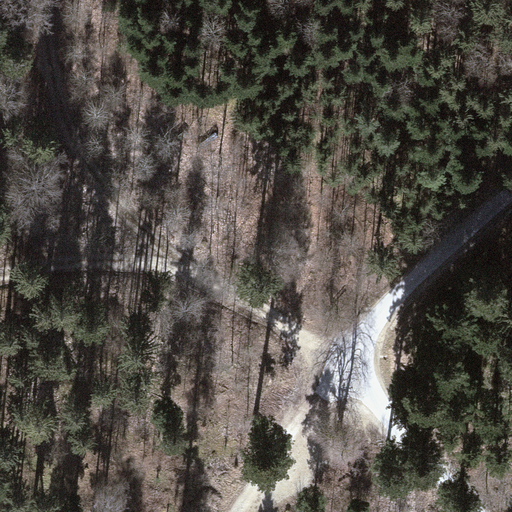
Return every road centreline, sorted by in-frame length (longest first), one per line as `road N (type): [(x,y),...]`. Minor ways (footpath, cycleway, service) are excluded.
road 1 (tertiary): [(476,511),(355,366),(361,339),(392,302),(511,192)]
road 2 (track): [(195,272),(355,366),(248,511)]
road 3 (track): [(49,0),(67,143),(123,218),(195,272)]
road 4 (track): [(0,275),(47,262),(195,272)]
